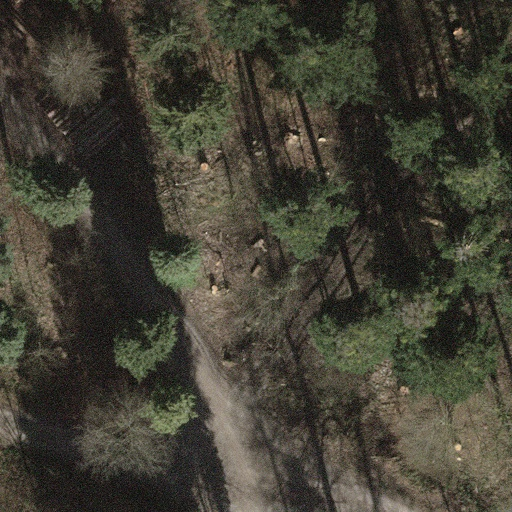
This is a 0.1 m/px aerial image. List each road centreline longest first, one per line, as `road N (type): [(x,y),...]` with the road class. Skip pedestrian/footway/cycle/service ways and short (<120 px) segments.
road 1 (track): [(0,98),(123,251),(260,475),(269,511)]
road 2 (track): [(0,422),(136,461),(332,488),(383,511)]
